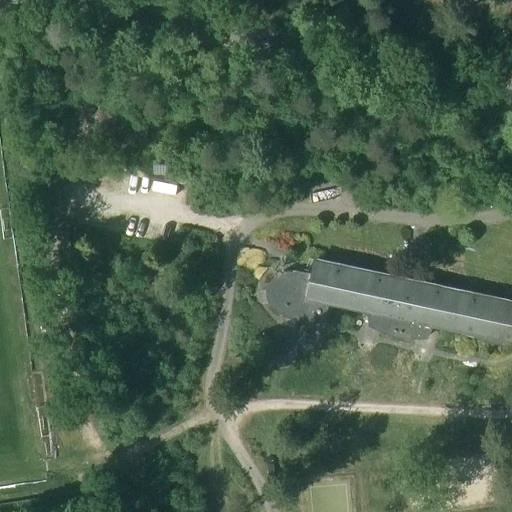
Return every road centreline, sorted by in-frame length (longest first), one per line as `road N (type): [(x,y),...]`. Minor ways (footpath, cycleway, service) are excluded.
road 1 (tertiary): [(511,93),(32,0)]
road 2 (unknown): [(511,441),(226,430)]
